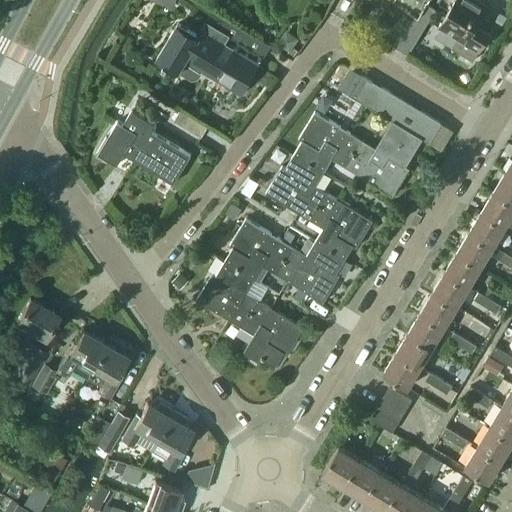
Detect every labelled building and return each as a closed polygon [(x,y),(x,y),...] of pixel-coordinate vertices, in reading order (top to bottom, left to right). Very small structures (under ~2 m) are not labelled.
[(156,0),(170,8),(175,0),(156,0)] [(393,46),(408,54),(435,9),(426,4),(427,0),(392,0),(393,1),(413,13),(393,46)] [(451,48),(473,61),(490,32),(476,24),(487,6),(477,0),(454,0),(439,26),(457,37),(451,48)] [(203,70),(242,93),(259,65),(224,44),(229,36),(264,58),(271,46),(226,18),(219,29),(207,22),(203,28),(202,27),(197,35),(178,23),(157,58),(178,71),(192,79),(198,77),(203,70)] [(348,94),(359,100),(371,80),(361,74),(348,94)] [(359,100),(369,106),(381,86),(371,80),(359,100)] [(369,106),(379,112),(391,92),(381,86),(369,106)] [(379,112),(389,118),(401,98),(391,92),(379,112)] [(389,118),(392,121),(392,120),(399,124),(411,104),(401,98),(389,118)] [(411,104),(399,124),(409,130),(421,110),(411,104)] [(173,120),(201,137),(208,124),(181,108),(173,120)] [(124,153),(173,182),(190,154),(152,131),(156,125),(131,110),(123,123),(117,120),(97,153),(117,164),(124,153)] [(421,110),(409,130),(419,136),(431,116),(421,110)] [(293,154),(323,171),(332,158),(346,166),(362,139),(315,111),(298,138),(302,140),(293,154)] [(422,138),(429,143),(441,122),(431,116),(419,136),(422,138)] [(362,139),(346,166),(392,195),(409,168),(405,166),(422,138),(419,136),(409,130),(399,124),(392,120),(392,121),(376,148),(362,139)] [(265,192),(310,220),(328,192),(315,185),(323,171),(293,154),(285,167),(282,165),(265,192)] [(511,173),(506,170),(494,190),(511,201),(511,173)] [(511,201),(494,190),(481,210),(506,225),(511,214),(511,201)] [(323,227),(315,241),(344,258),(353,245),(356,247),(373,220),(328,192),(310,220),(323,227)] [(481,210),(469,231),(493,245),(506,225),(481,210)] [(224,260),(254,278),(262,264),(276,273),(292,246),(245,217),(229,245),(232,247),(224,260)] [(457,251),(481,265),(493,245),(469,231),(457,251)] [(292,246),(276,273),(323,301),(340,274),(336,272),(344,258),(315,241),(307,254),(292,246)] [(511,256),(494,245),(489,253),(509,265),(511,260),(511,256)] [(445,271),(469,286),(481,265),(457,251),(445,271)] [(196,299),(241,326),(258,299),(245,292),(254,278),(224,260),(216,274),(213,272),(196,299)] [(432,291),(457,306),(469,286),(445,271),(432,291)] [(420,311),(445,326),(457,306),(432,291),(420,311)] [(474,298),(485,305),(490,298),(478,291),(474,298)] [(16,321),(43,337),(57,314),(29,298),(16,321)] [(485,305),(496,312),(501,304),(490,298),(485,305)] [(261,357),(275,366),(283,352),(287,354),(303,326),(258,299),(241,326),(254,334),(243,351),(259,361),(261,357)] [(408,332),(432,346),(445,326),(420,311),(408,332)] [(70,367),(86,376),(105,342),(83,329),(72,348),(68,346),(56,367),(67,373),(70,367)] [(449,339),(461,346),(465,338),(454,331),(449,339)] [(396,352),(420,366),(432,346),(408,332),(396,352)] [(461,346),(472,352),(476,345),(465,338),(461,346)] [(98,390),(108,397),(120,376),(117,374),(128,355),(105,342),(86,376),(101,385),(98,390)] [(490,352),(501,359),(506,352),(495,345),(490,352)] [(15,379),(26,385),(45,352),(34,346),(15,379)] [(383,372),(407,387),(420,366),(396,352),(383,372)] [(501,359),(511,365),(511,355),(506,352),(501,359)] [(32,384),(45,391),(57,371),(44,363),(32,384)] [(425,379),(436,386),(441,378),(429,372),(425,379)] [(436,386),(447,393),(452,385),(441,378),(436,386)] [(382,398),(404,411),(412,399),(389,385),(382,398)] [(466,393),(477,399),(482,392),(470,385),(466,393)] [(511,387),(502,405),(511,410),(511,387)] [(477,399),(488,406),(493,399),(482,392),(477,399)] [(386,416),(397,423),(404,411),(382,398),(375,409),(386,416)] [(140,430),(156,439),(169,414),(147,401),(136,420),(133,418),(121,439),(131,445),(140,430)] [(490,425),(511,438),(511,410),(502,405),(490,425)] [(370,418),(381,425),(386,416),(375,409),(370,418)] [(98,445),(108,450),(128,416),(118,410),(98,445)] [(162,463),(173,469),(185,448),(181,446),(192,428),(169,414),(156,439),(171,447),(162,463)] [(84,437),(97,444),(109,422),(97,415),(84,437)] [(381,425),(392,431),(397,423),(386,416),(381,425)] [(477,445),(502,460),(511,442),(511,438),(490,425),(477,445)] [(441,433),(452,440),(457,432),(446,426),(441,433)] [(452,440),(464,447),(468,439),(457,432),(452,440)] [(465,466),(489,481),(502,460),(477,445),(465,466)] [(323,473),(344,485),(360,459),(339,446),(323,473)] [(415,461),(424,466),(430,455),(422,449),(415,461)] [(46,460),(39,472),(53,480),(65,460),(54,453),(49,462),(46,460)] [(344,485),(365,498),(381,471),(360,459),(344,485)] [(408,472),(417,477),(424,466),(415,461),(408,472)] [(122,478),(136,483),(139,474),(125,469),(122,478)] [(365,498),(385,510),(401,484),(381,471),(365,498)] [(456,486),(465,491),(472,480),(463,474),(456,486)] [(155,479),(146,503),(171,511),(179,511),(184,499),(177,497),(180,489),(155,479)] [(35,482),(23,503),(38,511),(50,491),(35,482)] [(385,510),(387,511),(412,511),(422,496),(401,484),(385,510)] [(450,497),(458,502),(465,491),(456,486),(450,497)] [(412,511),(440,511),(443,509),(422,496),(412,511)] [(12,511),(33,511),(18,503),(12,511)] [(171,511),(146,503),(142,511),(171,511)]
